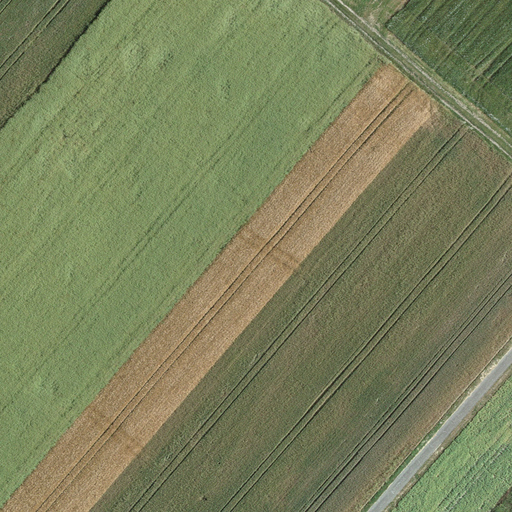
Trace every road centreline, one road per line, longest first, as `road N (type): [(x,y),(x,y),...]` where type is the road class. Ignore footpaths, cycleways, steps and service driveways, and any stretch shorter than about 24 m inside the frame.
road 1 (track): [(341,0),(511,148)]
road 2 (track): [(511,352),(372,511)]
